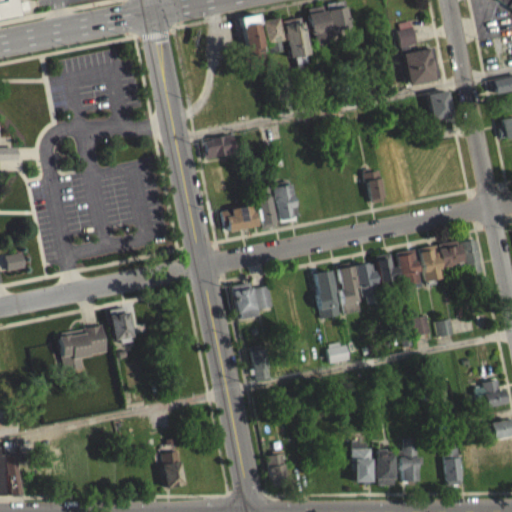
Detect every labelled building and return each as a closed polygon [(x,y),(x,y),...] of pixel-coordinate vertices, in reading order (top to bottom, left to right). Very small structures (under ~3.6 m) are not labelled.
[(0,0),(14,0),(17,13),(0,16),(0,0)] [(496,0),(499,15),(510,13),(511,22),(511,1),(511,2),(510,0),(496,0)] [(323,10),(328,38),(346,35),(341,7),(323,10)] [(328,49),(321,12),(302,16),(307,42),(311,41),(313,52),(328,49)] [(237,24),(242,66),(260,64),(255,22),(237,24)] [(285,65),(305,62),(299,25),(279,29),(285,65)] [(412,51),(408,27),(393,30),(397,54),(412,51)] [(436,85),(429,54),(398,61),(405,92),(436,85)] [(511,97),(511,83),(484,87),(486,101),(511,97)] [(427,126),(448,124),(445,98),(424,100),(427,126)] [(511,116),(511,102),(491,105),(493,119),(511,116)] [(511,123),(496,126),(499,145),(511,143),(511,123)] [(202,165),(232,161),(230,142),(200,146),(202,165)] [(0,145),(15,145),(15,149),(15,157),(0,157),(0,145)] [(0,167),(14,167),(14,154),(0,154),(0,167)] [(359,167),(368,166),(369,169),(375,168),(381,197),(367,200),(363,178),(361,178),(359,167)] [(292,223),(288,191),(269,193),(273,225),(292,223)] [(269,234),(267,192),(253,193),(256,235),(269,234)] [(253,233),(249,211),(218,218),(222,239),(253,233)] [(462,280),(477,278),(473,246),(458,248),(462,280)] [(459,270),(454,247),(434,251),(439,275),(459,270)] [(421,288),(439,284),(432,251),(414,255),(421,288)] [(400,294),(418,291),(410,255),(392,260),(400,294)] [(0,261),(0,270),(1,277),(21,275),(19,260),(0,261)] [(393,287),(387,260),(371,263),(377,291),(393,287)] [(333,275),(340,320),(358,318),(357,312),(375,309),(370,277),(365,278),(363,270),(333,275)] [(309,280),(318,326),(336,322),(327,277),(309,280)] [(234,326),(253,322),(247,289),(228,292),(234,326)] [(269,313),(264,292),(250,295),(254,316),(269,313)] [(104,318),(110,350),(129,346),(123,314),(104,318)] [(411,324),(412,342),(426,340),(424,323),(411,324)] [(433,344),(450,341),(447,325),(430,329),(433,344)] [(102,359),(99,333),(54,339),(60,378),(78,375),(77,363),(102,359)] [(326,370),(345,366),(342,349),(323,353),(326,370)] [(245,354),(251,387),(266,384),(260,351),(245,354)] [(472,394),(474,415),(503,411),(501,396),(496,396),(495,386),(478,388),(478,393),(472,394)] [(510,442),(507,426),(481,431),(483,447),(510,442)] [(483,465),(511,458),(511,441),(479,450),(483,465)] [(413,488),(413,472),(414,472),(414,445),(399,445),(398,464),(395,464),(395,488),(413,488)] [(348,489),(366,489),(365,449),(347,449),(348,489)] [(452,450),(437,451),(443,493),(458,491),(452,450)] [(157,458),(161,495),(179,493),(174,456),(157,458)] [(372,492),(390,492),(390,462),(381,462),(381,456),(371,456),(372,492)] [(261,462),(269,494),(286,490),(278,457),(261,462)] [(4,464),(6,502),(17,501),(15,463),(4,464)]
